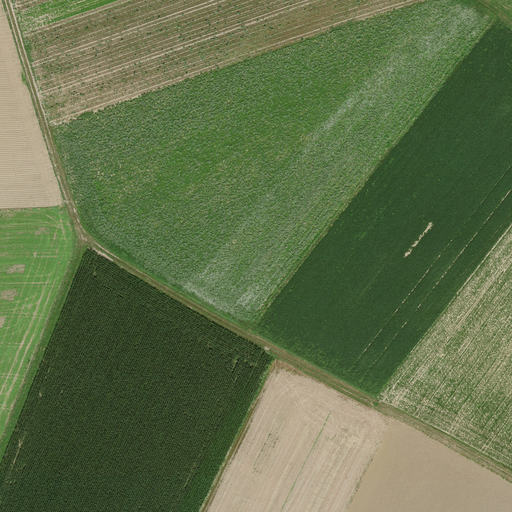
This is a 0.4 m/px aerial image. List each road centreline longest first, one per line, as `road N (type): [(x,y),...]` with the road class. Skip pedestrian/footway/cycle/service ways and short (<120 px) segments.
road 1 (track): [(0,457),(79,238),(511,480)]
road 2 (track): [(4,0),(79,238)]
